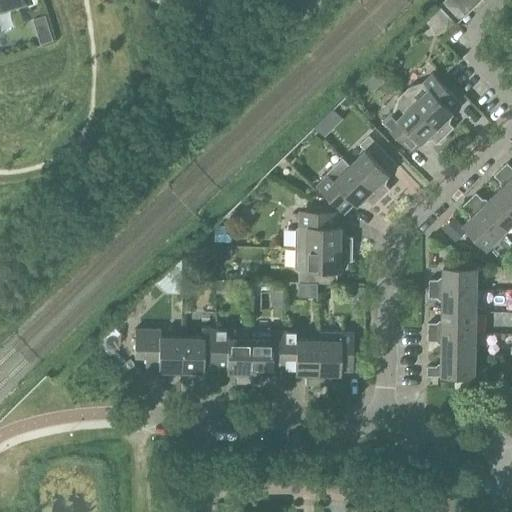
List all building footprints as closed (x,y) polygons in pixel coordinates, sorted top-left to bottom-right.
[(31,0),(0,0),(0,11),(32,2),(31,0)] [(184,0),(204,41),(241,24),(230,1),(229,0),(184,0)] [(451,0),(445,0),(440,5),(440,6),(457,24),(458,23),(466,15),(451,0)] [(468,0),(451,0),(466,15),(475,7),(468,0)] [(440,6),(425,21),(439,35),(454,20),(440,6)] [(200,38),(193,24),(178,31),(185,45),(200,38)] [(51,40),(50,34),(37,37),(39,43),(51,40)] [(409,87),(404,93),(445,136),(454,127),(446,119),(454,112),(451,109),(460,101),(433,74),(424,83),(409,87)] [(393,112),(384,121),(410,149),(419,141),(422,144),(429,136),(437,144),(445,136),(404,93),(398,98),(393,112)] [(334,109),(315,127),(325,136),(344,118),(334,109)] [(366,150),(350,165),(381,198),(390,189),(383,182),(391,175),(388,172),(397,164),(387,153),(369,135),(360,144),(366,150)] [(319,182),(320,183),(346,211),(355,202),(358,206),(361,204),(369,201),(373,206),(381,198),(350,165),(342,157),(327,173),(328,174),(319,182)] [(511,179),(511,166),(508,162),(501,168),(511,179)] [(511,179),(501,168),(494,175),(501,181),(501,180),(505,181),(507,183),(496,194),(511,210),(511,179)] [(476,192),(470,199),(504,233),(511,225),(511,210),(496,194),(484,205),(482,203),(482,199),(483,198),(476,192)] [(504,233),(470,199),(463,205),(470,211),(470,210),(474,211),(476,213),(464,225),(488,249),(504,233)] [(296,229),(295,248),(353,249),(353,237),(342,237),(342,226),(338,226),(339,214),(300,214),(300,226),(299,226),(296,229)] [(455,218),(444,229),(453,237),(464,227),(455,218)] [(231,226),(217,225),(214,230),(213,241),(230,241),(231,226)] [(191,252),(204,265),(211,258),(211,246),(193,246),(191,252)] [(295,248),(295,266),(299,271),(299,282),(337,283),(338,271),(341,271),(342,261),(353,261),(353,249),(295,248)] [(438,279),(429,279),(429,288),(478,289),(478,267),(444,266),(444,283),(441,283),(438,280),(438,279)] [(229,281),(215,281),(215,293),(229,293),(229,281)] [(346,302),(364,302),(364,284),(346,284),(346,302)] [(477,311),(478,289),(429,288),(429,298),(438,298),(438,297),(441,294),(443,294),(443,310),(477,311)] [(477,311),(443,310),(443,327),(440,326),(437,324),(437,323),(428,322),(428,332),(477,333),(477,311)] [(134,329),(134,356),(144,356),(144,366),(158,367),(158,370),(168,370),(167,381),(179,382),(181,337),(161,337),(161,329),(134,329)] [(181,337),(179,382),(192,382),(192,371),(203,371),(203,367),(214,367),(215,329),(203,329),(202,337),(181,337)] [(215,329),(214,367),(227,368),(226,372),(237,372),(236,383),(248,383),(249,330),(215,329)] [(284,330),(249,330),(248,383),(260,383),(261,372),(271,372),(271,368),(283,369),(284,330)] [(284,331),(283,369),(295,369),(294,373),(305,373),(305,384),(316,384),(317,340),(296,339),(296,331),(284,331)] [(317,340),(316,384),(329,385),(329,374),(339,374),(340,370),(352,370),(352,332),(340,332),(340,331),(318,331),(317,340)] [(476,354),(477,333),(428,332),(428,341),(437,341),(437,340),(440,337),(443,337),(442,354),(476,354)] [(428,366),(427,376),(442,376),(475,377),(476,354),(442,354),(442,370),(439,370),(436,367),(436,366),(428,366)] [(511,402),(499,401),(499,413),(511,413),(511,402)] [(442,461),(421,461),(421,474),(442,474),(442,461)]
